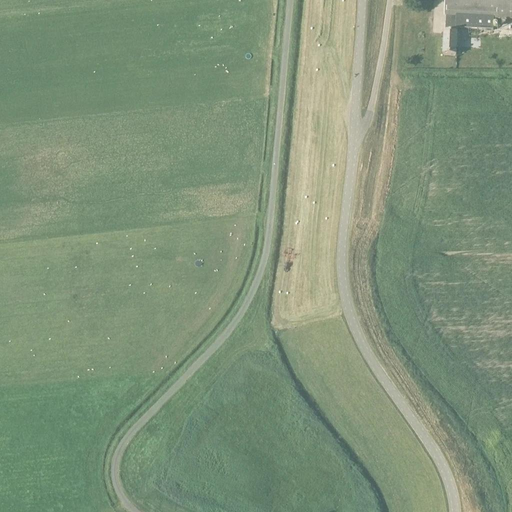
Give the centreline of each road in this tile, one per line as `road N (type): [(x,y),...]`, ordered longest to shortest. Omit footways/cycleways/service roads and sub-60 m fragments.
road 1 (unclassified): [(134,511),(115,485),(118,448),(222,338),(260,272),(288,0)]
road 2 (tertiary): [(454,511),(437,459),(357,339),(343,292),(361,0)]
